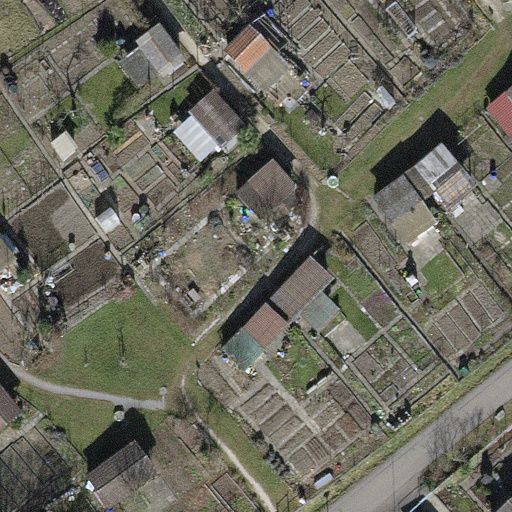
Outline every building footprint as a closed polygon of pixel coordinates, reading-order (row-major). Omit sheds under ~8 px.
[(250,34),(227,55),(244,74),(268,53),(250,34)] [(511,136),(511,135),(511,91),(490,107),(511,136)] [(218,97),(198,115),(225,146),(246,127),(218,97)] [(450,218),(482,190),(446,149),(414,178),(450,218)] [(276,165),(242,193),(264,221),(299,193),(276,165)] [(412,251),(444,228),(409,179),(377,203),(412,251)] [(265,348),(336,283),(317,263),(247,328),(265,348)] [(0,392),(0,426),(17,413),(0,392)] [(132,446),(90,480),(113,508),(155,475),(132,446)]
